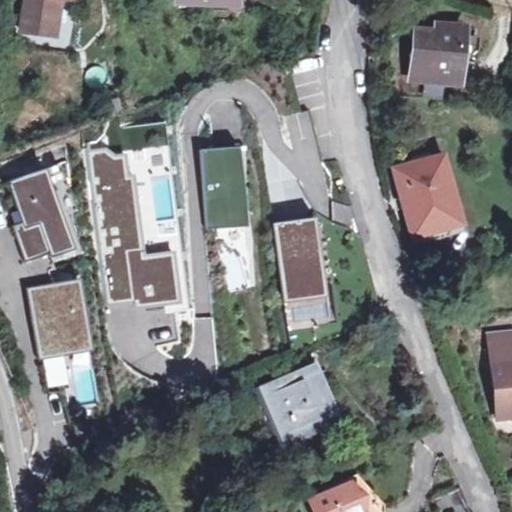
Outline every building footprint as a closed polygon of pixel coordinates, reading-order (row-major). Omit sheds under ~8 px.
[(24,0),(20,30),(53,36),(59,0),(67,0),(72,1),(71,0),(24,0)] [(457,81),(463,28),(435,25),(434,32),(416,30),(411,76),(457,81)] [(161,144),(160,123),(123,125),(125,146),(161,144)] [(234,146),(198,149),(206,228),(242,224),(241,195),(234,146)] [(170,298),(164,254),(141,257),(129,177),(121,178),(118,160),(111,161),(102,152),(90,154),(111,301),(121,300),(136,297),(137,303),(170,298)] [(414,232),(456,221),(438,158),(397,170),(414,232)] [(37,170),(8,182),(25,223),(13,228),(24,258),(43,250),(45,256),(68,247),(37,170)] [(286,222),(271,224),(282,301),(319,296),(308,219),(286,222)] [(70,279),(24,288),(39,358),(84,348),(70,279)] [(496,421),(511,419),(511,348),(487,351),(496,421)] [(339,424),(316,366),(256,389),(279,447),(339,424)] [(60,390),(44,394),(51,421),(67,417),(60,390)] [(352,483),(307,500),(312,511),(383,511),(383,507),(370,492),(352,483)] [(432,499),(437,511),(472,511),(461,487),(432,499)]
